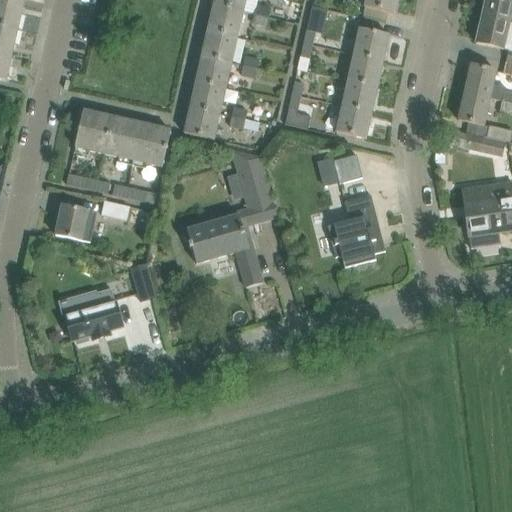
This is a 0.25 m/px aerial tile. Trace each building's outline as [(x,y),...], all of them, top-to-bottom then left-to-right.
[(0,0),(0,26),(18,31),(23,5),(0,0)] [(243,13),(245,0),(215,0),(214,6),(243,13)] [(394,15),(396,0),(366,0),(364,9),(394,15)] [(511,24),(511,0),(485,0),(482,18),(511,24)] [(257,5),(254,15),(268,19),(271,9),(257,5)] [(237,39),(243,13),(214,6),(208,32),(237,39)] [(311,8),(309,19),(316,20),(320,17),(322,10),(311,8)] [(266,29),(268,19),(254,15),(252,25),(266,29)] [(511,24),(482,18),(476,45),(507,52),(508,49),(511,50),(511,24)] [(0,54),(12,57),(18,31),(0,26),(0,54)] [(383,63),(389,37),(358,30),(352,56),(383,63)] [(231,65),(237,39),(208,32),(202,58),(231,65)] [(315,34),(305,32),(302,46),(312,48),(315,34)] [(306,75),(312,48),(302,46),(296,73),(306,75)] [(0,81),(6,83),(12,57),(0,54),(0,81)] [(377,89),(383,63),(352,56),(346,82),(377,89)] [(257,69),(259,61),(245,57),(243,67),(257,69)] [(225,90),(231,65),(202,58),(196,84),(225,90)] [(511,64),(504,62),(501,74),(511,76),(511,64)] [(254,80),(257,69),(243,67),(240,77),(254,80)] [(496,73),(471,67),(464,94),(490,100),(502,102),(511,104),(511,95),(504,94),(505,88),(493,86),(496,73)] [(300,102),(306,75),(296,73),(290,100),(300,102)] [(371,115),(377,89),(346,82),(340,108),(371,115)] [(220,116),(225,90),(196,84),(190,110),(220,116)] [(490,100),(464,94),(458,122),(484,128),(490,100)] [(297,115),(300,102),(290,100),(284,127),(307,132),(311,118),(297,115)] [(511,104),(502,102),(500,113),(511,116),(511,115),(511,104)] [(366,141),(371,115),(340,108),(335,134),(366,141)] [(234,109),(231,118),(245,121),(247,112),(234,109)] [(214,142),(220,116),(190,110),(184,135),(214,142)] [(104,156),(112,119),(83,112),(75,149),(104,156)] [(243,131),(245,121),(231,118),(229,128),(243,131)] [(133,162),(142,126),(112,119),(104,156),(133,162)] [(162,169),(169,141),(171,132),(142,126),(133,162),(162,169)] [(488,128),(486,140),(509,145),(511,133),(488,128)] [(483,154),(485,140),(456,134),(453,147),(483,154)] [(233,220),(187,233),(191,245),(189,246),(190,251),(192,250),(196,266),(236,254),(246,289),(263,284),(247,229),(262,225),(278,220),(261,161),(230,154),(247,212),(232,216),(233,220)] [(473,187),(505,185),(505,170),(472,172),(473,187)] [(80,189),(82,179),(68,176),(66,186),(80,189)] [(94,192),(96,182),(82,179),(80,189),(94,192)] [(367,180),(349,184),(351,196),(370,193),(367,180)] [(110,185),(96,182),(94,192),(108,195),(110,185)] [(511,184),(476,190),(463,192),(470,250),(500,246),(498,230),(511,228),(511,184)] [(126,200),(128,189),(114,186),(112,197),(126,200)] [(140,203),(142,192),(128,189),(126,200),(140,203)] [(156,195),(155,195),(142,192),(140,203),(153,206),(156,195)] [(385,253),(371,197),(344,203),(349,223),(327,228),(335,259),(342,258),(345,270),(376,262),(374,256),(385,253)] [(104,203),(101,217),(127,223),(130,209),(104,203)] [(62,207),(55,237),(90,244),(93,231),(97,215),(62,207)] [(147,267),(132,272),(141,304),(156,299),(147,267)] [(67,325),(65,327),(67,336),(71,337),(72,343),(91,338),(92,342),(111,337),(110,333),(122,329),(115,304),(111,290),(97,294),(101,308),(65,318),(67,325)]
